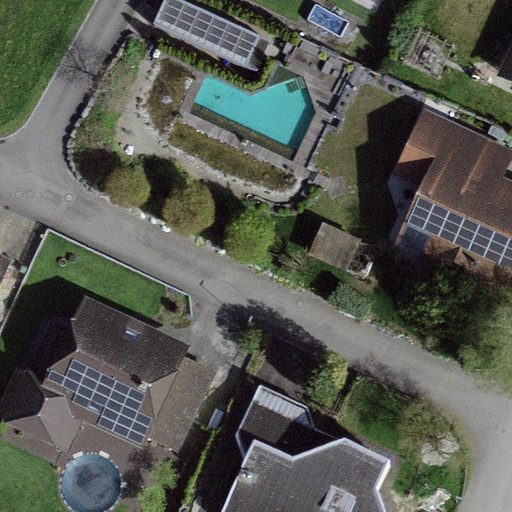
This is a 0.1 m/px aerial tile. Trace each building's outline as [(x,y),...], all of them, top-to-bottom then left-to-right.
[(180,0),(177,0),(164,29),(254,71),(268,40),(180,0)] [(425,124),(414,147),(444,161),(455,137),(425,124)] [(501,292),(511,267),(511,202),(439,168),(403,246),(429,258),(430,261),(432,260),(442,289),(471,279),(472,280),(474,279),(501,292)] [(138,436),(172,452),(206,379),(172,363),(174,359),(85,317),(48,396),(17,382),(0,419),(0,422),(61,450),(77,414),(136,441),(138,436)] [(287,406),(256,391),(232,443),(241,469),(221,511),(379,511),(374,497),(386,470),(341,448),(309,460),(298,455),(302,448),(274,434),(287,406)]
